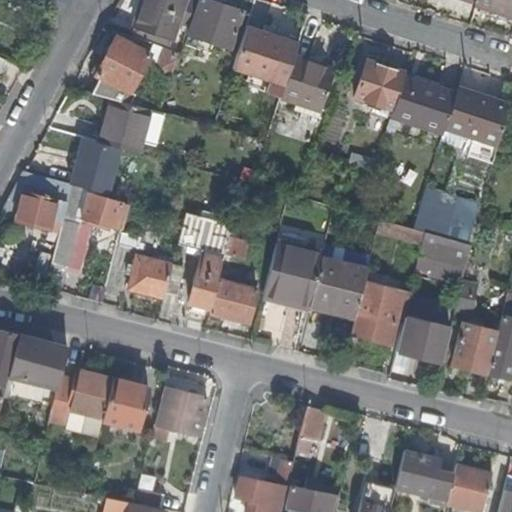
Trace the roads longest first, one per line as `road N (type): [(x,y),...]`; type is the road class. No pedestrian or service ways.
road 1 (residential): [(511,432),(243,367)]
road 2 (residential): [(243,367),(0,307)]
road 3 (residential): [(0,153),(81,0)]
road 4 (residential): [(332,0),(491,53)]
road 5 (residential): [(203,511),(243,367)]
